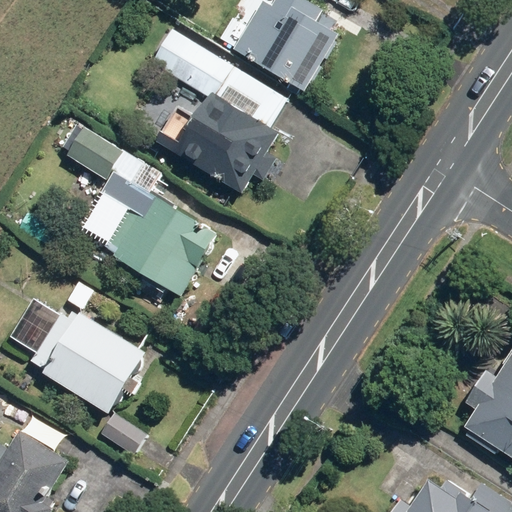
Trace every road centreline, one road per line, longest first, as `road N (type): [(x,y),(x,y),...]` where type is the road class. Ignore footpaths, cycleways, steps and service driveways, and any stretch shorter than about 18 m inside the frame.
road 1 (secondary): [(216,511),(441,166)]
road 2 (secondary): [(441,166),(511,58)]
